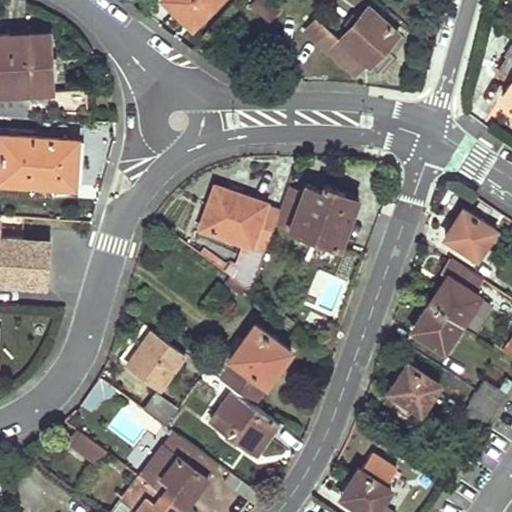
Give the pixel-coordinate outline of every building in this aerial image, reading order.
[(192,13),(178,0),(167,0),(186,19),(192,13)] [(205,0),(178,0),(192,13),(205,0)] [(279,6),(271,0),(252,0),(251,1),(269,17),(279,6)] [(369,5),(363,11),(357,17),(352,13),(344,22),(350,26),(339,38),(315,17),(304,29),(355,74),(365,62),(369,65),(398,32),(369,5)] [(285,48),(333,93),(350,74),(302,30),(285,48)] [(86,86),(69,87),(52,88),(50,34),(29,35),(29,32),(0,33),(0,113),(88,119),(86,86)] [(511,51),(500,69),(511,76),(504,86),(511,91),(511,51)] [(511,98),(511,91),(504,86),(501,92),(511,98)] [(76,138),(1,133),(0,159),(0,179),(73,184),(76,138)] [(339,247),(358,196),(323,183),(321,188),(306,183),(303,190),(287,184),(279,208),(274,222),(339,247)] [(274,222),(279,208),(264,203),(265,201),(214,184),(200,226),(246,242),(265,249),(274,222)] [(457,224),(448,236),(476,255),(495,227),(463,205),(452,221),(457,224)] [(448,236),(457,224),(452,221),(444,233),(448,236)] [(0,278),(18,280),(22,236),(0,234),(0,278)] [(50,238),(22,236),(18,280),(47,282),(50,238)] [(265,249),(246,242),(239,265),(236,264),(230,273),(246,284),(252,288),(265,249)] [(199,251),(230,273),(236,264),(230,259),(228,262),(204,245),(199,251)] [(447,272),(429,300),(461,321),(462,319),(479,293),(480,293),(476,290),(483,277),(451,256),(443,269),(447,272)] [(230,273),(224,281),(240,292),(246,284),(230,273)] [(479,293),(462,319),(475,328),(493,302),(479,293)] [(444,347),(461,321),(429,300),(420,314),(426,317),(421,324),(417,330),(444,347)] [(421,324),(426,317),(420,314),(412,326),(417,330),(421,324)] [(229,357),(233,359),(220,378),(233,387),(254,402),(279,367),(273,363),(285,345),(254,322),(241,340),(232,353),(229,357)] [(340,326),(330,322),(323,340),(332,347),(340,326)] [(151,329),(126,363),(158,387),(184,352),(151,329)] [(511,333),(502,348),(511,354),(511,333)] [(232,353),(241,340),(235,335),(225,348),(232,353)] [(285,345),(273,363),(279,367),(291,349),(285,345)] [(402,378),(394,391),(421,409),(440,381),(407,360),(397,375),(402,378)] [(499,387),(507,376),(491,365),(483,376),(499,387)] [(143,407),(99,375),(97,377),(94,382),(92,385),(88,391),(98,398),(104,390),(138,415),(143,407)] [(394,391),(402,378),(397,375),(389,388),(394,391)] [(483,376),(476,388),(498,402),(511,380),(511,379),(507,376),(499,387),(483,376)] [(279,420),(254,402),(233,387),(210,418),(256,451),(279,420)] [(498,402),(476,388),(459,415),(480,429),(498,402)] [(143,407),(154,415),(165,423),(176,408),(155,392),(143,407)] [(141,475),(183,507),(217,461),(174,430),(141,475)] [(81,431),(76,438),(70,445),(96,464),(107,450),(81,431)] [(352,483),(343,496),(366,511),(373,511),(390,487),(357,466),(347,480),(352,483)] [(262,494),(231,471),(224,481),(255,503),(262,494)] [(189,511),(183,507),(141,475),(124,497),(138,507),(134,511),(189,511)] [(343,496),(352,483),(347,480),(339,493),(343,496)] [(134,511),(138,507),(124,497),(120,495),(107,511),(134,511)] [(22,511),(10,502),(2,511),(22,511)]
